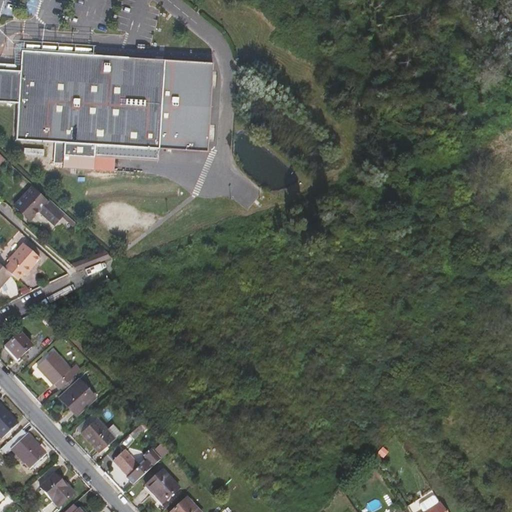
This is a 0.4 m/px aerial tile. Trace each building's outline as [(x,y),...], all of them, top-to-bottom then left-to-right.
[(0,102),(18,103),(15,140),(54,143),(53,163),(63,164),(62,168),(93,170),(93,158),(115,159),(157,162),(158,149),(205,153),(211,63),(49,53),(33,52),(21,51),(20,63),(19,71),(0,70),(0,102)] [(93,158),(93,170),(114,172),(114,165),(115,159),(93,158)] [(54,225),(64,213),(50,201),(49,202),(32,187),(14,206),(22,213),(28,207),(36,214),(39,211),(54,225)] [(30,220),(36,214),(28,207),(22,213),(30,220)] [(12,275),(18,280),(24,274),(25,275),(40,258),(23,242),(8,260),(9,262),(4,267),(12,275)] [(78,271),(98,264),(91,257),(71,265),(78,271)] [(4,267),(0,263),(0,287),(12,275),(4,267)] [(32,346),(20,333),(4,347),(17,360),(32,346)] [(59,389),(80,370),(75,365),(70,370),(54,353),(38,367),(53,384),(54,384),(59,389)] [(79,380),(59,398),(76,416),(95,398),(79,380)] [(1,449),(21,430),(16,425),(18,424),(0,404),(0,437),(1,439),(0,439),(0,448),(1,449)] [(96,418),(92,414),(76,428),(80,433),(96,418)] [(107,430),(96,418),(80,433),(99,453),(114,439),(107,430)] [(113,425),(107,430),(114,439),(121,433),(113,425)] [(144,430),(139,425),(129,435),(123,440),(127,444),(133,439),(134,440),(144,430)] [(26,435),(21,430),(1,449),(5,454),(11,449),(30,469),(45,454),(27,434),(26,435)] [(139,466),(125,450),(113,462),(127,478),(126,478),(132,485),(161,459),(152,451),(144,459),(146,461),(139,466)] [(179,488),(162,470),(145,486),(162,504),(179,488)] [(66,488),(54,474),(40,487),(58,508),(74,493),(67,486),(66,488)] [(207,488),(212,484),(205,477),(201,481),(207,488)] [(446,511),(440,502),(437,498),(434,497),(424,504),(424,506),(427,511),(425,511),(446,511)] [(199,511),(186,498),(171,511),(199,511)]
